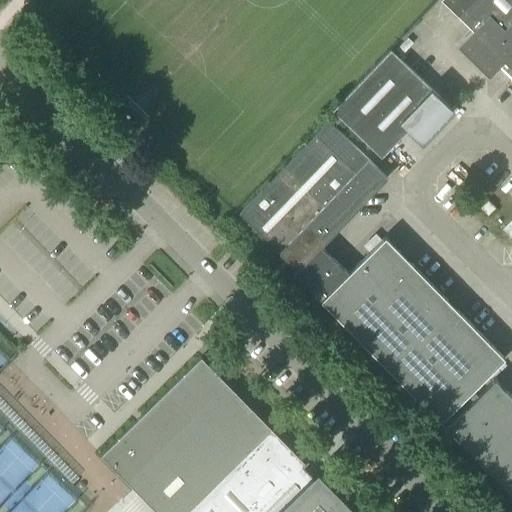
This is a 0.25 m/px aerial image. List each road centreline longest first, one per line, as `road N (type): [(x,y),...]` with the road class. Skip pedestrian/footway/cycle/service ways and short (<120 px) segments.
road 1 (unclassified): [(443,511),(0,59)]
road 2 (residential): [(511,160),(493,142),(458,141),(424,173),(422,208),(511,295)]
